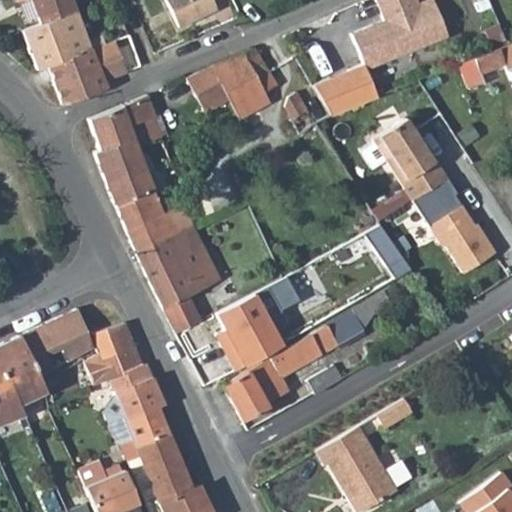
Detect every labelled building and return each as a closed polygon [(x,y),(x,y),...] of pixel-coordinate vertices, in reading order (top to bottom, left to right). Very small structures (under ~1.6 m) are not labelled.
[(32,0),(42,23),(76,11),(75,8),(80,6),(78,1),(79,0),(32,0)] [(211,0),(166,0),(178,25),(215,7),(211,0)] [(358,67),(312,86),(315,92),(330,116),(372,99),(360,70),(442,36),(426,0),(421,0),(411,4),(409,0),(368,0),(378,21),(345,35),(358,67)] [(81,9),(76,11),(42,23),(21,29),(35,67),(46,63),(88,48),(86,39),(78,18),(84,16),(81,9)] [(104,87),(101,78),(139,64),(128,34),(103,43),(88,48),(46,63),(61,103),(104,87)] [(86,39),(88,48),(103,43),(100,35),(86,39)] [(511,40),(454,64),(464,86),(481,78),(479,72),(503,63),(511,84),(511,40)] [(214,76),(216,75),(240,117),(269,101),(264,90),(276,83),(253,47),(209,66),(214,76)] [(214,76),(209,66),(185,76),(204,111),(227,99),(214,76)] [(300,100),(295,91),(288,96),(285,106),(291,118),(289,119),(299,134),(306,129),(309,133),(317,128),(314,122),(300,100)] [(300,100),(314,122),(330,116),(315,92),(300,100)] [(103,111),(88,117),(100,149),(130,137),(134,144),(159,135),(165,133),(163,127),(157,129),(153,114),(157,113),(155,106),(151,108),(146,93),(103,111)] [(401,118),(369,140),(371,144),(358,153),(369,170),(383,160),(409,200),(438,181),(426,164),(430,161),(401,118)] [(180,202),(161,211),(134,144),(130,137),(100,149),(94,151),(112,200),(113,200),(135,251),(190,224),(180,202)] [(455,191),(445,177),(438,181),(409,200),(439,244),(443,245),(461,272),(493,251),(474,222),(472,224),(451,194),(455,191)] [(378,220),(409,200),(403,191),(371,210),(378,220)] [(190,224),(135,251),(142,268),(144,273),(146,278),(162,306),(173,332),(200,318),(187,293),(218,278),(193,228),(190,224)] [(18,336),(38,377),(52,368),(45,354),(59,347),(65,361),(90,345),(76,307),(18,336)] [(279,374),(359,329),(347,308),(319,324),(320,325),(221,382),(240,418),(272,401),(270,398),(286,389),(279,374)] [(110,376),(140,366),(124,321),(124,320),(91,331),(99,349),(84,359),(95,383),(110,376)] [(0,419),(22,411),(18,400),(44,388),(38,377),(18,336),(17,334),(0,342),(0,419)] [(333,363),(306,378),(313,391),(340,376),(333,363)] [(110,376),(125,416),(156,404),(161,402),(145,364),(140,366),(110,376)] [(405,396),(377,413),(385,426),(413,409),(405,396)] [(139,454),(136,446),(168,435),(156,404),(125,416),(128,423),(132,434),(120,439),(128,457),(139,454)] [(128,423),(116,428),(120,439),(132,434),(128,423)] [(356,511),(396,488),(360,423),(316,448),(325,463),(328,461),(356,511)] [(139,454),(161,511),(211,511),(199,485),(190,488),(168,435),(136,446),(139,454)] [(83,484),(96,479),(93,472),(88,462),(76,467),(83,484)] [(106,511),(135,500),(122,468),(110,473),(105,475),(96,479),(83,484),(94,511),(106,511)] [(105,475),(102,468),(93,472),(96,479),(105,475)] [(454,500),(463,511),(511,511),(511,497),(507,490),(511,487),(511,486),(498,470),(454,500)]
